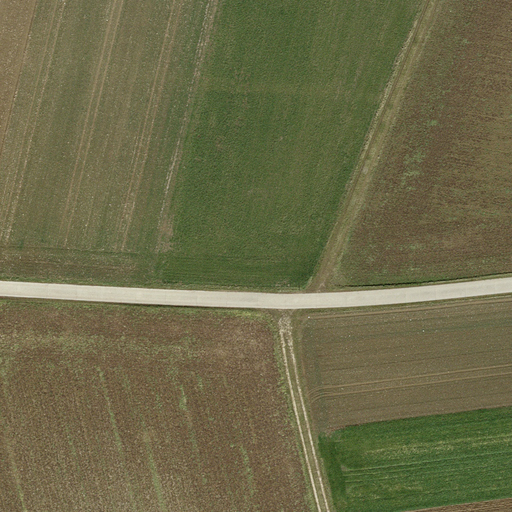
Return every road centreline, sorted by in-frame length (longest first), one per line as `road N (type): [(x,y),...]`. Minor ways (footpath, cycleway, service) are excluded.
road 1 (track): [(511,286),(316,302),(0,289)]
road 2 (track): [(316,302),(433,0)]
road 3 (track): [(326,511),(278,302)]
